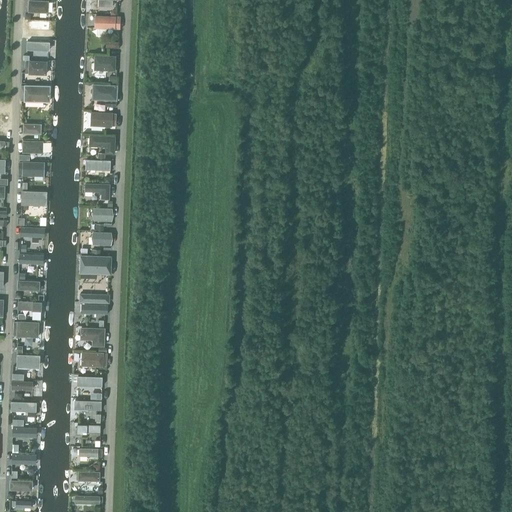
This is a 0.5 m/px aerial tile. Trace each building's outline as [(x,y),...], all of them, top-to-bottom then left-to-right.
[(49,13),(50,0),(41,0),(29,0),(29,12),(49,13)] [(122,29),(122,16),(97,15),(96,28),(122,29)] [(28,40),(28,50),(51,50),(51,41),(28,40)] [(117,71),(118,56),(96,55),(96,70),(117,71)] [(48,75),(49,61),(30,60),(30,61),(26,61),(26,73),(30,73),(30,75),(48,75)] [(119,101),(120,85),(94,84),(94,100),(119,101)] [(52,103),(52,85),(26,85),(26,86),(22,86),(22,101),(25,101),(25,102),(52,103)] [(0,108),(8,109),(9,105),(9,101),(0,100),(0,108)] [(117,127),(118,114),(115,113),(93,111),(92,126),(114,127),(114,126),(117,127)] [(42,135),(43,124),(25,124),(24,134),(42,135)] [(117,155),(117,137),(91,135),(91,147),(108,148),(107,155),(117,155)] [(10,149),(10,142),(6,142),(6,141),(0,140),(0,148),(5,149),(6,149),(10,149)] [(45,154),(45,141),(24,141),(24,153),(45,154)] [(115,168),(116,161),(112,161),(112,160),(89,159),(89,163),(89,167),(112,168),(115,168)] [(46,177),(46,162),(24,162),(20,162),(19,175),(24,175),(24,176),(46,177)] [(112,200),(112,184),(87,183),(86,192),(103,193),(103,200),(112,200)] [(47,191),(22,190),(22,204),(46,205),(47,191)] [(113,222),(116,216),(114,209),(96,209),(95,215),(95,222),(113,222)] [(46,227),(21,226),(21,235),(46,236),(46,227)] [(113,246),(115,240),(113,233),(95,232),(94,239),(95,246),(113,246)] [(20,253),(19,263),(44,264),(44,254),(20,253)] [(113,276),(114,257),(82,256),(81,275),(113,276)] [(19,279),(18,289),(39,289),(39,279),(19,279)] [(110,301),(111,293),(81,292),(80,300),(110,301)] [(42,301),(18,300),(18,309),(33,309),(33,310),(42,310),(42,301)] [(108,304),(82,303),(81,313),(108,314),(108,304)] [(39,336),(40,320),(18,319),(18,320),(14,320),(14,334),(18,334),(18,335),(39,336)] [(106,344),(107,326),(82,325),(82,337),(94,338),(94,344),(106,344)] [(108,364),(109,351),(107,351),(99,351),(83,351),(82,364),(105,365),(105,364),(108,364)] [(18,353),(17,366),(36,367),(37,354),(18,353)] [(79,374),(78,384),(92,385),(102,386),(102,381),(103,375),(79,374)] [(34,388),(34,379),(13,379),(12,387),(34,388)] [(13,400),(12,410),(38,411),(38,401),(13,400)] [(74,400),(74,409),(101,410),(101,401),(74,400)] [(105,429),(106,423),(102,423),(102,422),(80,421),(79,425),(79,429),(93,429),(93,431),(97,431),(97,430),(102,430),(102,429),(105,429)] [(31,437),(31,427),(13,426),(13,436),(31,437)] [(103,455),(103,448),(100,448),(100,447),(80,447),(80,455),(99,455),(103,455)] [(30,453),(12,453),(12,462),(30,463),(30,453)] [(34,489),(34,479),(11,479),(11,489),(34,489)] [(104,502),(104,495),(101,495),(77,494),(76,498),(76,502),(101,503),(101,502),(104,502)] [(33,500),(17,499),(17,500),(13,500),(13,506),(17,506),(19,506),(19,507),(24,507),(32,507),(33,500)]
